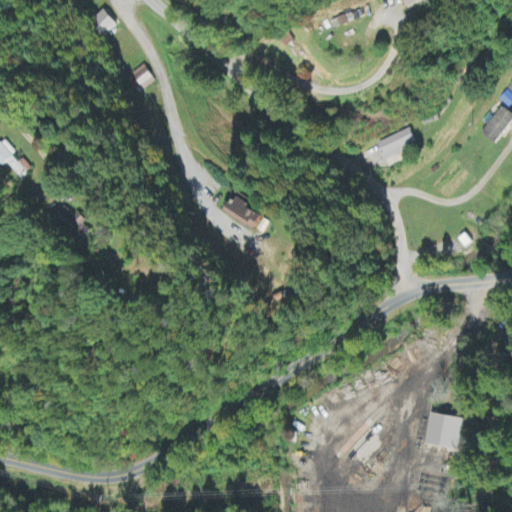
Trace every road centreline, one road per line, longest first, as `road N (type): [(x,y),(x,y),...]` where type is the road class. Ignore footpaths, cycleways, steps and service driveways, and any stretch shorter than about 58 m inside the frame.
road 1 (residential): [(511,278),(406,293),(156,464),(0,432)]
road 2 (residential): [(389,191),(289,124),(151,0)]
